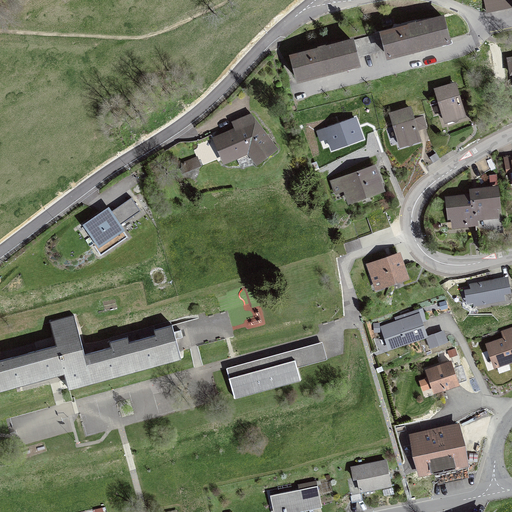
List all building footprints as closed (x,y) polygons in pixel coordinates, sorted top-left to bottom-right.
[(511,0),(484,0),(486,11),(511,5),(511,0)] [(386,49),(387,55),(448,39),(442,17),(416,24),(415,21),(407,23),(408,26),(367,37),(371,53),(386,49)] [(356,57),(371,53),(367,37),(326,47),(325,44),(317,46),(318,49),(292,56),(297,78),(358,62),(356,57)] [(464,114),(455,84),(436,90),(445,120),(464,114)] [(400,144),(419,138),(416,130),(426,127),(423,116),(413,119),(410,108),(391,114),(400,144)] [(257,163),(275,148),(251,115),(240,119),(244,125),(214,138),(224,161),(248,151),(257,163)] [(354,118),(325,129),(332,149),(362,138),(354,118)] [(452,149),(444,138),(431,146),(439,157),(452,149)] [(426,165),(439,157),(431,146),(419,154),(426,165)] [(182,163),(183,173),(200,165),(196,157),(182,163)] [(354,199),(382,189),(374,167),(341,179),(347,196),(354,199)] [(471,191),(472,196),(475,218),(495,216),(493,198),(496,197),(495,188),(471,191)] [(455,225),(476,223),(475,218),(472,196),(449,198),(450,208),(453,207),(455,225)] [(94,246),(100,255),(128,237),(119,225),(140,210),(131,197),(103,216),(101,213),(86,223),(92,233),(91,234),(98,244),(94,246)] [(386,228),(381,214),(367,219),(372,233),(386,228)] [(353,223),(358,237),(372,232),(367,218),(353,223)] [(358,237),(353,223),(338,228),(343,242),(358,237)] [(398,255),(369,265),(372,275),(378,273),(382,285),(406,276),(398,255)] [(503,298),(500,280),(472,285),(475,304),(503,298)] [(405,343),(426,335),(419,313),(381,327),(388,346),(404,341),(405,343)] [(56,345),(0,360),(0,389),(63,372),(68,388),(181,357),(176,339),(182,337),(180,330),(174,332),(172,325),(154,330),(155,335),(129,342),(127,337),(109,342),(111,347),(85,354),(74,315),(50,321),(56,345)] [(443,332),(427,338),(431,348),(447,342),(443,332)] [(511,336),(488,345),(495,365),(496,365),(499,371),(501,372),(508,370),(510,368),(507,361),(511,359),(511,336)] [(235,397),(300,379),(295,361),(315,356),(312,345),(227,368),(235,397)] [(427,370),(434,391),(458,383),(450,362),(427,370)] [(420,471),(434,468),(465,461),(457,426),(412,437),(420,471)] [(385,460),(352,467),(354,478),(357,477),(360,491),(390,484),(385,460)] [(465,461),(434,468),(437,483),(469,476),(465,461)] [(273,506),(282,504),(284,511),(294,511),(322,506),(317,485),(270,495),(273,506)]
